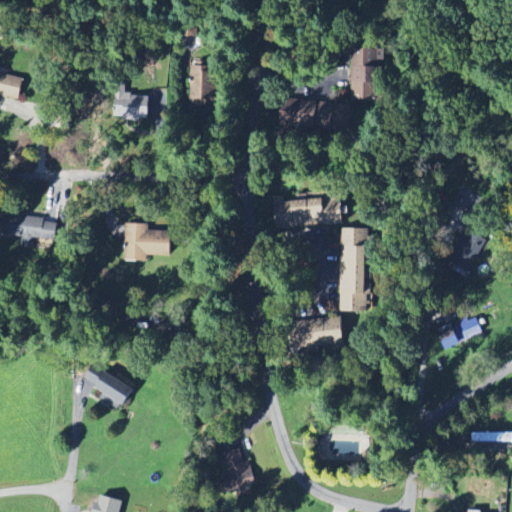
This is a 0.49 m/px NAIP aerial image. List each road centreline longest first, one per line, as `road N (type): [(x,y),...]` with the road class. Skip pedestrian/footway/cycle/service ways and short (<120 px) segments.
road 1 (residential): [(411,511),(353,511),(316,499),(290,464),(271,411),(252,226),(259,0)]
road 2 (residential): [(428,429),(437,260),(461,162)]
road 3 (residential): [(251,183),(0,178)]
road 4 (residential): [(257,311),(339,305),(335,224),(252,226)]
road 5 (residential): [(411,511),(428,429),(458,395),(511,360)]
road 6 (residential): [(256,75),(346,81),(345,44)]
